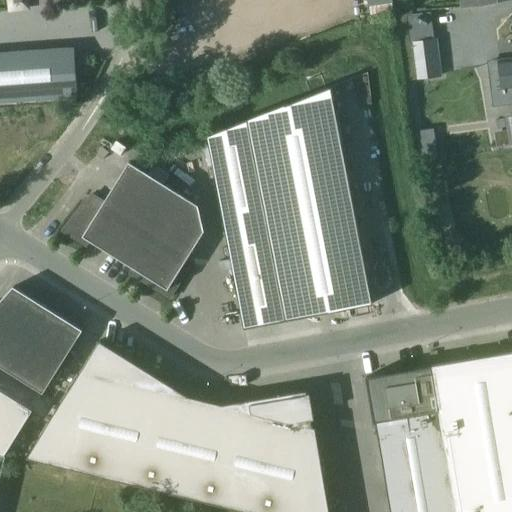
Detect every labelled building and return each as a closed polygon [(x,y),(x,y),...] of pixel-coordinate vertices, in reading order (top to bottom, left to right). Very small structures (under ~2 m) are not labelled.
[(436,40),(434,40),(431,13),(406,16),(414,79),(440,76),(436,40)] [(0,100),(75,95),(72,50),(0,55),(0,100)] [(511,59),(499,62),(503,89),(511,87),(511,114),(504,115),(508,137),(493,140),(494,148),(511,144),(511,59)] [(331,86),(207,135),(244,328),(373,304),(331,86)] [(437,160),(433,129),(412,131),(417,163),(437,160)] [(91,194),(62,231),(85,246),(89,240),(133,268),(130,273),(169,298),(187,270),(181,267),(204,231),(198,205),(128,162),(103,202),(91,194)] [(82,330),(13,286),(0,300),(0,366),(43,393),(82,330)] [(122,354),(99,341),(26,458),(247,511),(329,511),(315,427),(312,427),(310,419),(313,418),(309,394),(306,394),(306,391),(281,395),(282,398),(251,403),(250,400),(222,405),(116,378),(122,354)] [(511,511),(511,352),(431,366),(367,378),(376,421),(390,511),(511,511)] [(0,389),(0,454),(4,456),(32,410),(0,389)]
